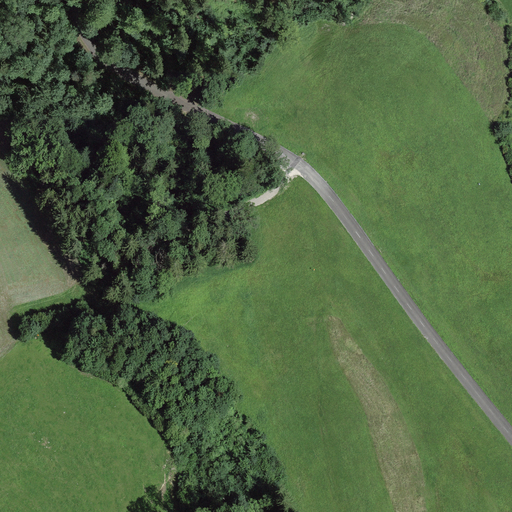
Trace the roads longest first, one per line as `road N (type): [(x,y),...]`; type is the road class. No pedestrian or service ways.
road 1 (unclassified): [(299,163),(511,436)]
road 2 (track): [(0,155),(180,224),(232,217),(299,163)]
road 3 (track): [(68,0),(113,64),(299,163)]
